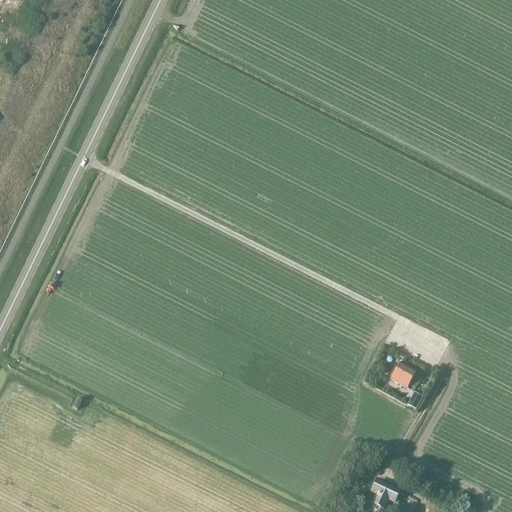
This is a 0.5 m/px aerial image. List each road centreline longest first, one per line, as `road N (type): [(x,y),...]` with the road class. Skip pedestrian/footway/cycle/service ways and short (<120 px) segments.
road 1 (secondary): [(0,329),(161,0)]
road 2 (track): [(484,511),(477,495),(416,458),(453,390),(439,365)]
